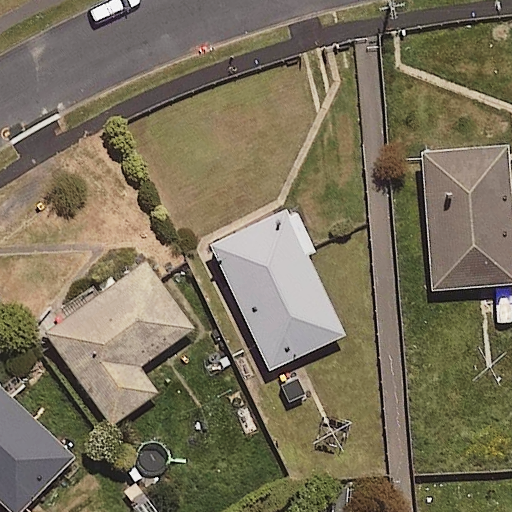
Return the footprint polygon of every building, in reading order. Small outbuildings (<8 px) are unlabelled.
[(511,206),(506,123),(421,129),(431,274),(511,268),(511,206)] [(342,319),(281,190),(208,224),(269,353),(342,319)] [(192,311),(142,240),(41,311),(110,409),(156,377),(136,349),(192,311)] [(511,317),(511,283),(484,285),(487,320),(511,317)] [(311,386),(299,356),(270,368),(282,398),(311,386)] [(0,490),(13,503),(72,445),(0,371),(0,490)]
